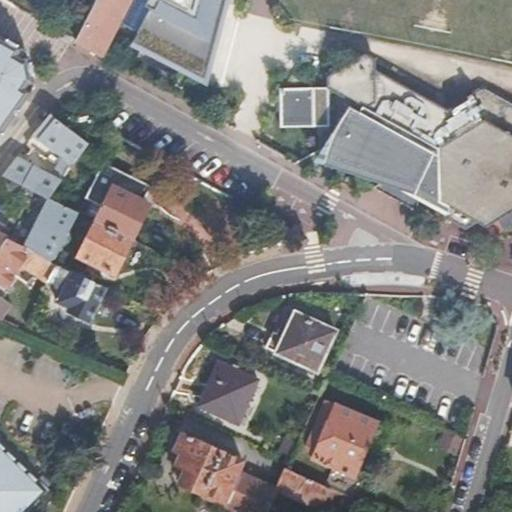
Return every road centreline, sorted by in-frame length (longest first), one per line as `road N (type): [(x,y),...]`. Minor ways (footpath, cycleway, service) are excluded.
road 1 (residential): [(435,266),(394,258),(338,262),(263,273),(227,290),(175,335),(91,511)]
road 2 (residential): [(79,74),(435,266)]
road 3 (residential): [(468,511),(511,362)]
